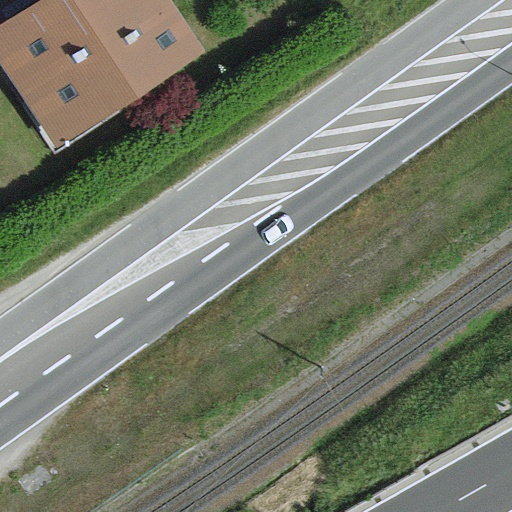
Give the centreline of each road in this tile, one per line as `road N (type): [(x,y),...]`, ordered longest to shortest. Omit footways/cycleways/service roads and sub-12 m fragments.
road 1 (primary): [(0,383),(290,176)]
road 2 (primary): [(490,0),(290,176)]
road 3 (primary): [(290,176),(511,54)]
